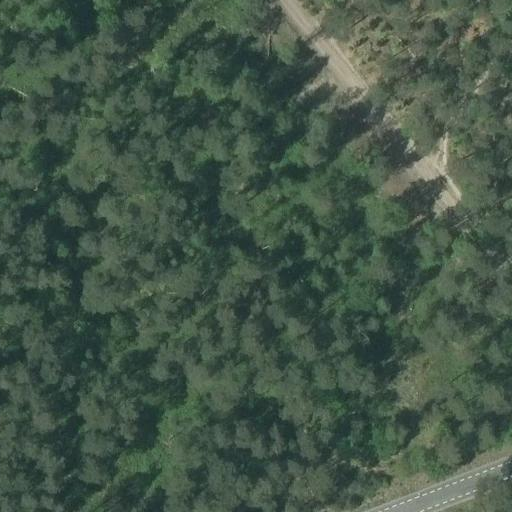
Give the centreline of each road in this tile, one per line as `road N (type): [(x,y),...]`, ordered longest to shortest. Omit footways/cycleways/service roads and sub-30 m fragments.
road 1 (track): [(282,0),(419,164)]
road 2 (track): [(511,281),(419,164)]
road 3 (tertiary): [(397,511),(511,468)]
